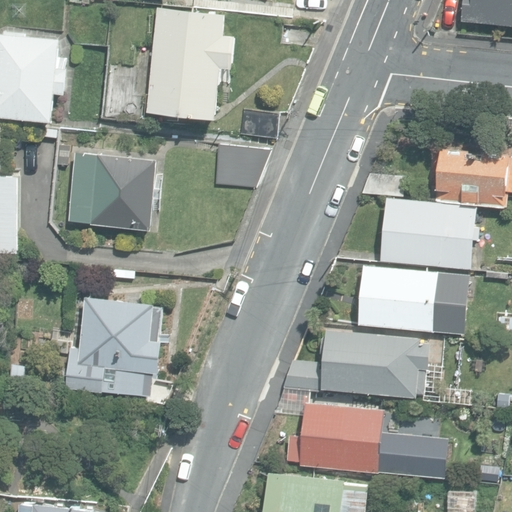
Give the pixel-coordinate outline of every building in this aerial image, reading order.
[(511,0),(466,0),(465,19),(511,22),(511,0)] [(150,111),(221,118),(227,65),(238,66),(241,35),(228,34),(230,14),(161,7),(150,111)] [(0,116),(57,121),(60,92),(68,93),(70,67),(61,66),(64,38),(29,35),(29,31),(7,30),(7,34),(0,33),(0,116)] [(142,107),(144,64),(102,62),(100,115),(141,117),(142,107)] [(244,133),(281,137),(283,112),(247,108),(244,133)] [(60,136),(60,127),(39,126),(39,135),(60,136)] [(437,195),(509,203),(510,187),(511,187),(511,149),(443,142),(437,195)] [(217,183),(258,187),(273,148),(221,143),(217,183)] [(69,217),(153,225),(160,155),(76,147),(69,217)] [(365,192),(399,195),(400,185),(406,186),(407,176),(373,172),(365,192)] [(0,251),(20,252),(22,177),(0,176),(0,251)] [(384,259),(474,268),(477,239),(481,239),(482,227),(480,227),(482,206),(391,196),(384,259)] [(366,261),(361,322),(466,331),(471,270),(366,261)] [(70,387),(155,395),(158,371),(162,372),(166,340),(163,339),(167,306),(159,305),(159,302),(90,296),(85,347),(74,346),(70,387)] [(327,387),(419,396),(420,392),(426,393),(428,368),(431,368),(434,341),(424,340),(424,337),(330,327),(329,333),(325,336),(323,353),(327,356),(327,367),(321,367),(321,361),(296,358),(287,384),(327,390),(327,387)] [(26,363),(13,362),(12,380),(25,381),(26,363)] [(471,402),(472,372),(445,371),(443,400),(471,402)] [(303,464),(382,471),(384,464),(393,465),(393,452),(390,452),(390,437),(387,437),(389,408),(318,401),(319,390),(286,386),(280,407),(306,408),(304,434),(292,434),(290,459),(302,461),(303,464)] [(497,404),(511,406),(511,395),(511,392),(499,390),(497,404)] [(488,433),(490,436),(494,437),(498,437),(501,434),(503,430),(502,426),(499,423),(496,422),(492,423),(489,425),(487,429),(488,433)] [(400,475),(431,478),(431,474),(441,475),(443,458),(402,454),(400,475)] [(268,511),(368,511),(371,485),(347,482),(348,479),(272,471),(268,511)] [(95,511),(96,508),(22,501),(20,511),(95,511)]
